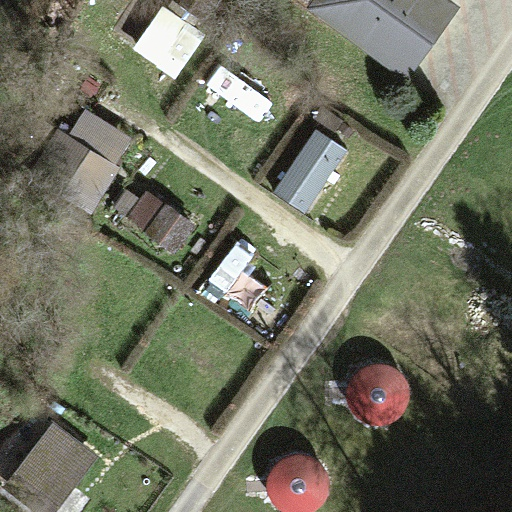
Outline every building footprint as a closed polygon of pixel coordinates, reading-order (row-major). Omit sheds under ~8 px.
[(315,0),(309,9),(406,77),(454,10),(439,0),(315,0)] [(121,170),(66,132),(36,175),(91,213),(121,170)] [(314,134),(275,191),(303,209),(341,153),(314,134)] [(188,227),(146,201),(131,225),(173,251),(188,227)] [(388,424),(397,419),(404,411),(408,402),(409,392),(406,382),(401,374),(393,368),(383,364),(373,364),(363,368),(355,374),(349,382),(347,392),(348,403),(352,412),(359,419),(368,424),(378,425),(388,424)] [(31,511),(54,511),(93,458),(51,428),(4,493),(31,511)] [(325,504),(329,494),(329,483),(326,473),(320,464),(311,458),(301,455),(291,456),(281,459),(273,466),(268,475),(266,484),(267,494),(271,504),(278,511),(316,511),(317,511),(325,504)]
